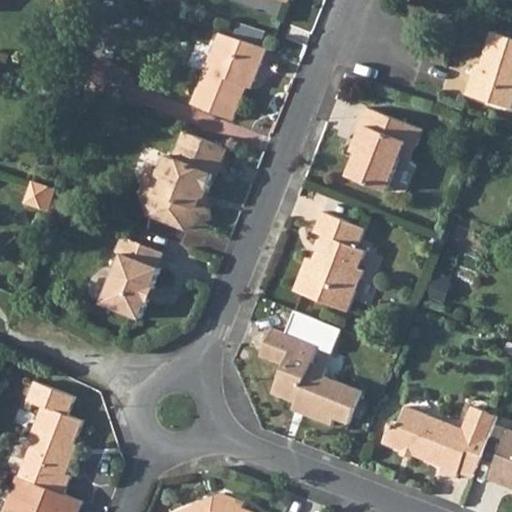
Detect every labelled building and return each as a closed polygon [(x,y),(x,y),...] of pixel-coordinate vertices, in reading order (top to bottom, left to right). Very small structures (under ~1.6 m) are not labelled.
[(511,37),(493,31),(482,64),(480,63),(478,63),(477,65),(467,93),(511,108),(511,37)] [(251,79),(256,80),(268,48),(221,33),(193,103),(235,120),(248,86),(251,79)] [(66,83),(46,76),(39,98),(59,104),(66,83)] [(89,103),(91,100),(82,96),(81,100),(76,112),(85,115),(89,103)] [(418,145),(424,128),(368,107),(357,136),(364,139),(358,153),(350,175),(390,190),(403,155),(409,142),(418,145)] [(215,175),(216,175),(227,148),(186,131),(175,157),(168,154),(161,171),(150,167),(141,190),(151,214),(175,224),(188,219),(200,223),(211,218),(210,208),(200,204),(202,197),(206,196),(208,191),(215,175)] [(351,150),(358,153),(364,139),(357,136),(351,150)] [(418,145),(409,142),(403,155),(413,159),(418,145)] [(51,182),(35,177),(28,198),(45,203),(51,182)] [(58,184),(51,182),(45,203),(51,205),(58,184)] [(210,208),(208,191),(206,196),(202,197),(200,204),(210,208)] [(367,228),(325,211),(317,231),(326,234),(330,236),(324,252),(325,256),(323,261),(316,259),(310,256),(297,290),(350,310),(366,269),(360,267),(367,250),(359,247),(367,228)] [(186,229),(200,223),(188,219),(175,224),(186,229)] [(324,252),(330,236),(326,234),(316,259),(323,261),(325,256),(324,252)] [(165,252),(124,235),(117,251),(123,254),(103,302),(142,318),(149,299),(145,297),(150,285),(154,287),(162,268),(159,267),(165,252)] [(156,288),(154,287),(150,285),(145,297),(149,299),(151,300),(156,288)] [(320,346),(273,327),(262,355),(286,365),(275,393),(296,401),(296,403),(306,407),(304,413),(334,425),(337,418),(351,423),(364,390),(326,375),(329,368),(314,362),(320,346)] [(35,440),(21,476),(65,494),(73,475),(68,473),(76,452),(73,451),(76,443),(85,421),(71,415),(79,397),(39,381),(31,400),(44,406),(31,438),(35,440)] [(304,413),(306,407),(296,403),(293,409),(304,413)] [(469,452),(482,457),(499,416),(473,406),(464,429),(407,406),(400,425),(393,423),(385,442),(404,450),(415,454),(443,466),(441,471),(458,478),(460,472),(469,452)] [(511,429),(510,428),(490,478),(511,486),(511,429)] [(413,458),(415,454),(404,450),(402,454),(413,458)] [(474,478),(482,457),(469,452),(460,472),(474,478)] [(65,494),(21,476),(18,475),(4,511),(3,511),(79,511),(84,501),(65,494)] [(256,511),(245,507),(247,502),(225,493),(179,511),(256,511)]
